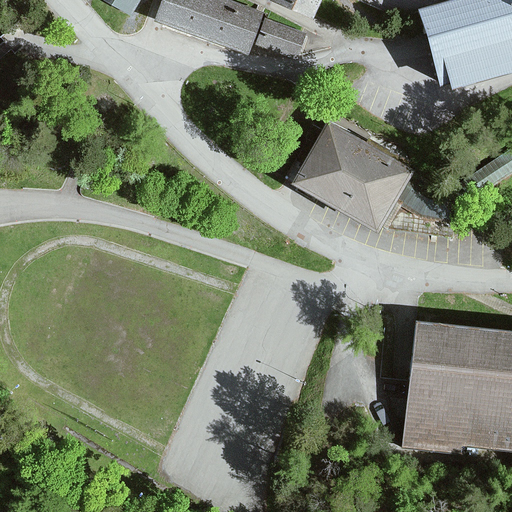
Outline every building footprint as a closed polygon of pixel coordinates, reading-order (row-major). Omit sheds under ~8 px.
[(138,0),(99,0),(129,17),(138,0)] [(234,0),(159,0),(153,21),(253,54),(257,40),(297,52),(303,32),(266,20),(269,11),(234,0)] [(322,0),(271,0),(271,3),(314,21),(322,0)] [(511,0),(454,0),(418,9),(439,86),(511,66),(511,0)] [(410,173),(327,125),(293,185),(376,233),(410,173)] [(511,334),(417,326),(406,447),(511,456),(511,334)]
